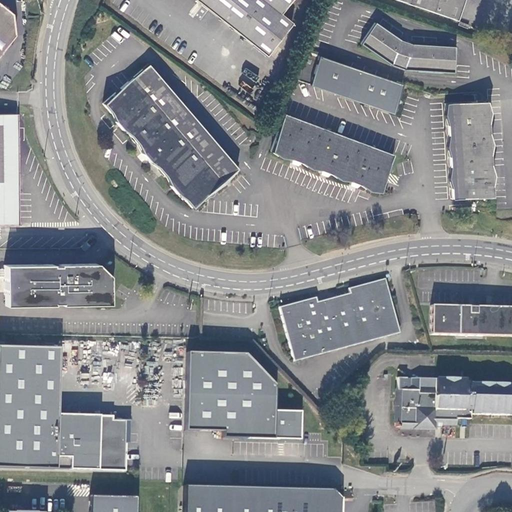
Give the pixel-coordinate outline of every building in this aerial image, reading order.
[(288,0),(194,0),(264,56),(290,23),(278,13),(288,0)] [(396,0),(457,21),(464,0),(396,0)] [(10,11),(0,2),(0,48),(13,31),(10,11)] [(400,38),(375,21),(361,41),(390,63),(406,68),(453,72),(455,46),(413,43),(400,38)] [(308,84),(392,111),(401,83),(318,55),(308,84)] [(154,68),(149,63),(102,103),(108,111),(190,207),(236,168),(152,69),(154,68)] [(492,194),(486,100),(446,102),(452,197),(492,194)] [(13,112),(0,112),(0,222),(15,222),(13,112)] [(392,153),(284,114),(271,150),(379,191),(392,153)] [(47,265),(0,265),(0,306),(50,306),(50,304),(59,304),(59,306),(107,305),(107,278),(94,264),(57,265),(57,266),(47,267),(47,265)] [(293,362),(397,333),(383,281),(348,291),(349,295),(315,304),(314,300),(278,310),(293,362)] [(511,336),(511,307),(430,307),(430,336),(511,336)] [(0,347),(0,468),(123,471),(123,468),(124,444),(127,444),(128,420),(110,420),(110,417),(55,415),(57,348),(0,347)] [(220,438),(298,441),(298,433),(298,412),(272,411),(273,386),(243,355),(185,353),(183,431),(220,432),(220,438)] [(418,380),(397,380),(396,391),(396,429),(438,429),(438,424),(453,424),(453,420),(468,420),(468,415),(511,415),(511,386),(471,386),(469,381),(434,380),(434,391),(418,391),(418,380)] [(331,489),(182,486),(181,511),(337,511),(338,496),(334,496),(334,492),(331,489)] [(134,511),(135,497),(88,496),(87,511),(134,511)]
